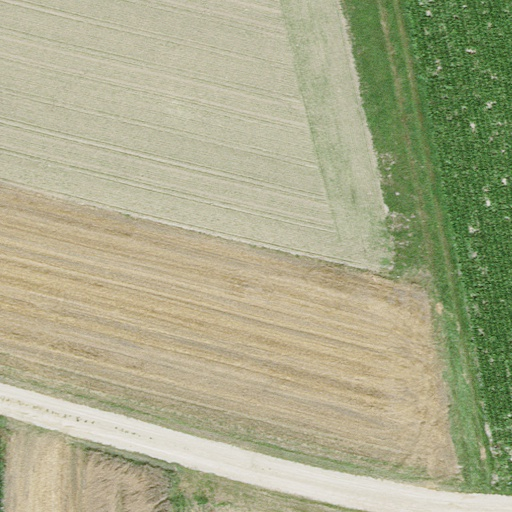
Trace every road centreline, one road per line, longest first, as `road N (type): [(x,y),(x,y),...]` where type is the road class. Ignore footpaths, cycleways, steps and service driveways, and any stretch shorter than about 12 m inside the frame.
road 1 (track): [(375,0),(474,511)]
road 2 (track): [(0,411),(397,511)]
